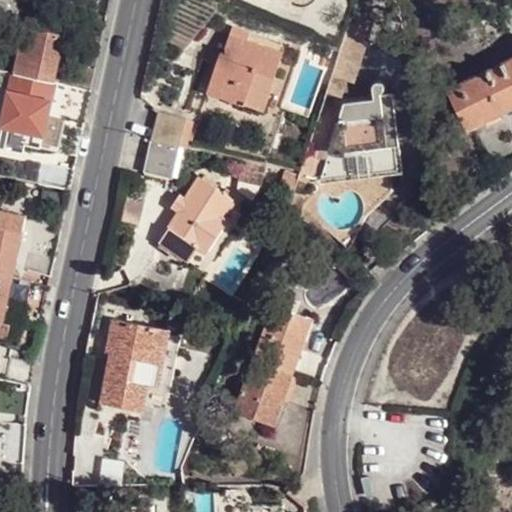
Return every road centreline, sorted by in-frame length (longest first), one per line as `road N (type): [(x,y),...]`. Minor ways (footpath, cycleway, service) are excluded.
road 1 (residential): [(131,0),(47,436),(45,511)]
road 2 (residential): [(511,192),(433,251),(362,331),(335,421),(340,511)]
